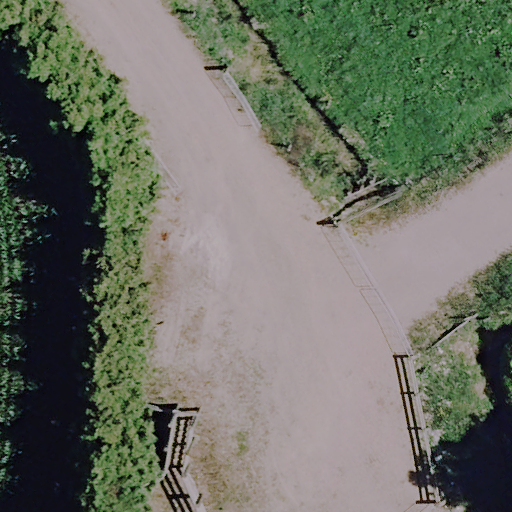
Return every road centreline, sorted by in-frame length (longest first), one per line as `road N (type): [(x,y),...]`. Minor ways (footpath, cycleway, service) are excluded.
road 1 (track): [(511,420),(432,192),(291,0)]
road 2 (track): [(511,420),(396,511)]
